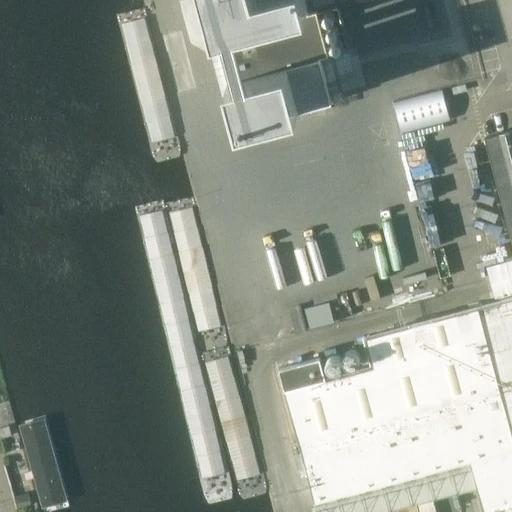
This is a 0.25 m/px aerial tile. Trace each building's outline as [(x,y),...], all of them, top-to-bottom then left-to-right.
[(234,82),(328,56),(316,12),(222,38),(234,82)] [(443,90),(393,102),(401,133),(451,120),(443,90)] [(511,511),(511,130),(485,138),(511,241),(511,298),(365,338),(373,367),(284,390),(314,505),(470,463),(482,511),(511,511)] [(271,390),(315,382),(310,359),(267,368),(271,390)] [(77,511),(44,392),(9,402),(38,511),(77,511)] [(26,493),(14,496),(18,508),(30,505),(26,493)]
